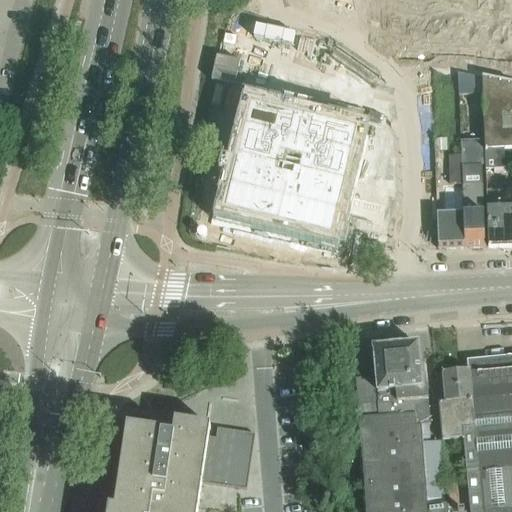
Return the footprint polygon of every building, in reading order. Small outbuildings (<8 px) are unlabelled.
[(423,0),(422,7),(440,12),(442,0),(423,0)] [(442,0),(440,12),(457,16),(460,0),(442,0)] [(460,0),(457,16),(475,20),(479,0),(460,0)] [(479,0),(475,20),(492,25),(498,0),(479,0)] [(511,0),(498,0),(492,25),(511,29),(511,27),(511,0)] [(511,84),(483,78),(482,80),(482,87),(486,171),(505,170),(504,151),(511,150),(511,84)] [(251,107),(225,215),(332,241),(358,133),(251,107)] [(465,250),(463,185),(462,185),(460,157),(449,156),(449,170),(450,187),(451,187),(452,215),(437,216),(438,251),(465,250)] [(481,166),(461,167),(462,185),(463,185),(465,250),(484,249),(483,214),(482,185),(481,166)] [(511,248),(511,209),(487,211),(488,249),(511,248)] [(376,380),(356,381),(355,381),(357,409),(358,408),(365,511),(446,511),(446,506),(445,506),(440,443),(423,445),(423,437),(432,436),(428,389),(422,389),(418,346),(374,349),(376,380)] [(468,371),(460,372),(457,372),(457,369),(447,370),(447,373),(443,373),(443,375),(435,376),(442,442),(463,441),(467,476),(511,472),(511,357),(468,362),(468,371)] [(109,509),(108,511),(197,511),(202,485),(246,491),(255,436),(218,430),(216,440),(208,439),(210,427),(175,422),(172,438),(163,437),(164,434),(127,429),(115,510),(109,509)] [(511,511),(511,472),(467,476),(470,511),(464,511),(457,511),(447,511),(447,506),(446,506),(446,511),(511,511)]
